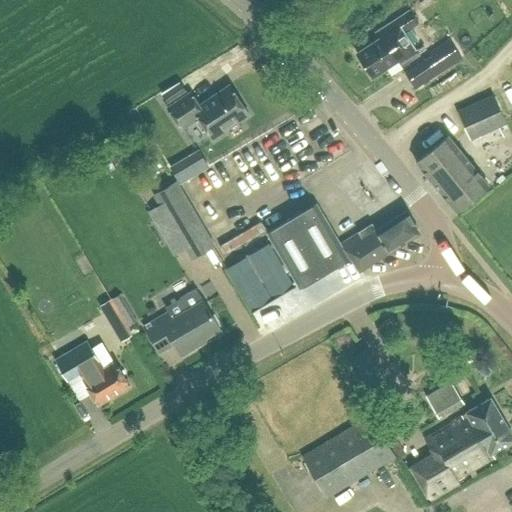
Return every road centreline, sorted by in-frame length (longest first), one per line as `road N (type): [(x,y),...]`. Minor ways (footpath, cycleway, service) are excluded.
road 1 (tertiary): [(0,503),(364,290),(437,279)]
road 2 (tertiary): [(437,279),(438,224),(269,29),(233,0)]
